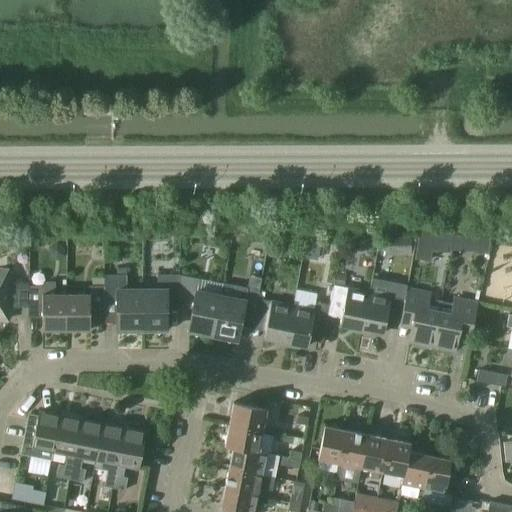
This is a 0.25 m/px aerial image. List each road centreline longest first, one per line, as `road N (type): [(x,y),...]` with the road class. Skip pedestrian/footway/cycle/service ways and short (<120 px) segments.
road 1 (tertiary): [(0,168),(511,166)]
road 2 (residential): [(0,405),(31,372),(62,362),(201,365)]
road 3 (residential): [(382,401),(485,422),(493,481),(511,494)]
road 4 (residential): [(201,365),(382,401)]
road 5 (residential): [(171,511),(201,365)]
